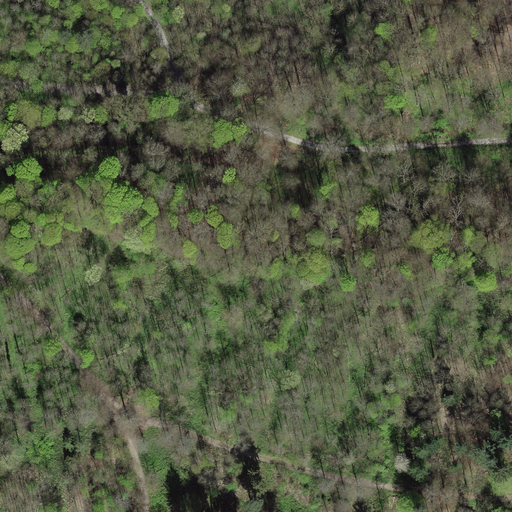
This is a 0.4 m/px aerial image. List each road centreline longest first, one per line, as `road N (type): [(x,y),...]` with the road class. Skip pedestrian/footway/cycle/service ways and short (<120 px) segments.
road 1 (track): [(0,277),(104,396),(152,422),(312,471),(477,496)]
road 2 (track): [(511,139),(323,147),(181,98)]
road 3 (track): [(181,98),(0,83)]
road 4 (track): [(104,396),(128,441),(146,511)]
